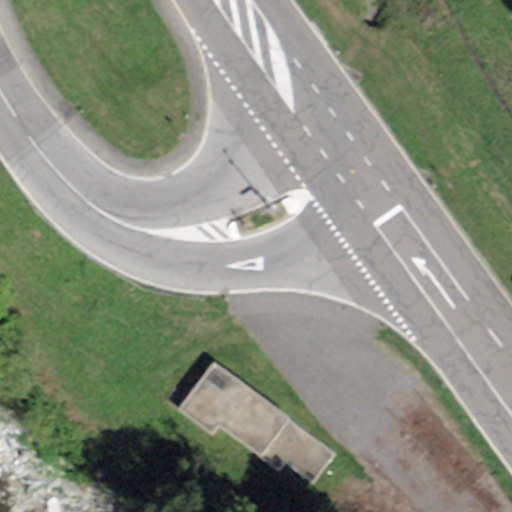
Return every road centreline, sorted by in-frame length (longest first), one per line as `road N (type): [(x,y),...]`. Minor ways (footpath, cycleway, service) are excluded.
road 1 (tertiary): [(0,99),(51,169),(90,204),(158,232),(242,227),(349,165)]
road 2 (primary): [(511,387),(349,165)]
road 3 (primary): [(349,165),(236,0)]
